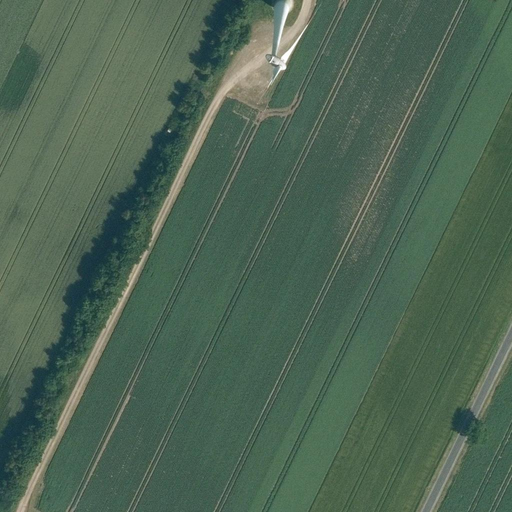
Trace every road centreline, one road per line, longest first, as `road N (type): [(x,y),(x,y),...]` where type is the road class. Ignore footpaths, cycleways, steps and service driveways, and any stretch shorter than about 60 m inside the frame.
road 1 (track): [(22,511),(244,46),(284,39),(306,0)]
road 2 (tertiary): [(511,336),(426,511)]
